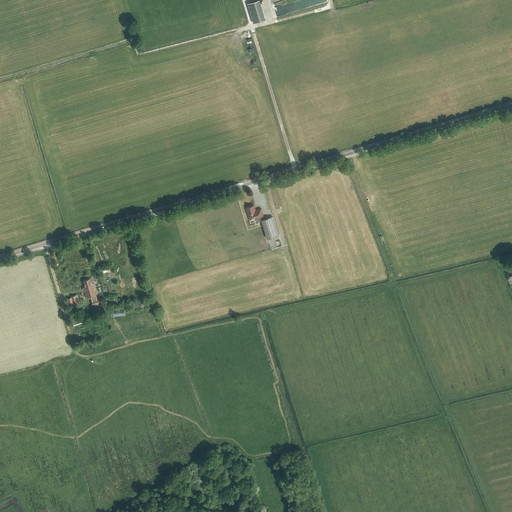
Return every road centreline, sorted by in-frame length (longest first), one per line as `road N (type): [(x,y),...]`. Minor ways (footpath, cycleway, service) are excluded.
road 1 (tertiary): [(511,105),(0,258)]
road 2 (track): [(295,169),(243,0)]
